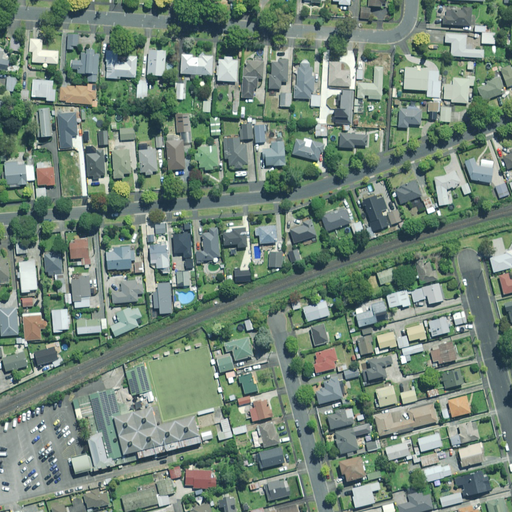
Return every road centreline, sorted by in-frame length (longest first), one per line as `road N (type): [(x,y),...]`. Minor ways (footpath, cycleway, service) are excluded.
road 1 (residential): [(0,219),(287,195),(511,118)]
road 2 (residential): [(0,11),(383,37),(406,25),(411,0)]
road 3 (residential): [(276,320),(326,511)]
road 4 (residential): [(468,257),(511,428)]
